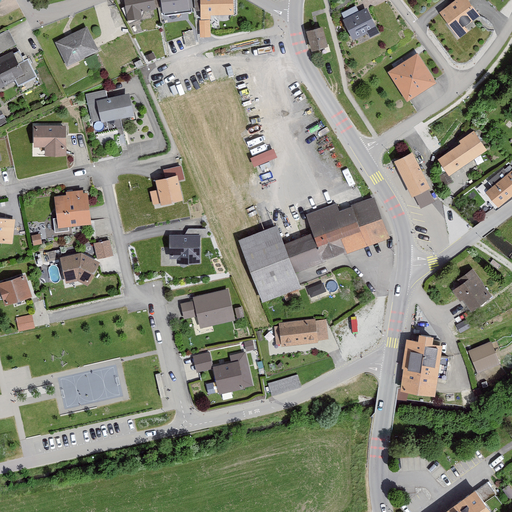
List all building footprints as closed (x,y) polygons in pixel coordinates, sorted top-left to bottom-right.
[(152,0),(122,0),(125,20),(142,18),(141,10),(154,9),(152,0)] [(188,0),(160,0),(162,12),(190,9),(188,0)] [(231,0),(198,0),(199,20),(209,20),(209,15),(232,14),(231,0)] [(468,0),(456,0),(439,13),(458,39),(477,26),(474,22),(481,17),(468,0)] [(368,5),(340,17),(352,45),(380,33),(368,5)] [(321,23),(304,28),(309,48),(327,44),(321,23)] [(86,26),(54,41),(67,66),(98,51),(86,26)] [(9,28),(0,31),(0,49),(16,42),(9,28)] [(16,53),(0,59),(0,86),(13,81),(19,94),(42,84),(30,56),(20,60),(16,53)] [(417,54),(388,72),(407,101),(436,83),(417,54)] [(105,89),(85,93),(91,126),(135,118),(131,93),(106,98),(105,89)] [(66,124),(32,124),(33,156),(67,156),(66,124)] [(460,143),(436,159),(447,176),(487,150),(473,130),(457,140),(460,143)] [(253,165),(276,155),(272,145),(249,156),(253,165)] [(411,153),(393,162),(410,198),(429,189),(411,153)] [(511,195),(511,167),(481,193),(496,209),(511,195)] [(176,173),(153,179),(156,190),(150,192),(154,204),(161,202),(162,205),(183,200),(176,173)] [(87,190),(54,193),(58,228),(91,225),(87,190)] [(312,236),(284,247),(294,272),(331,258),(326,242),(337,238),(344,256),(389,238),(373,197),(339,210),(337,204),(305,216),(312,236)] [(14,219),(0,217),(0,241),(12,242),(14,219)] [(276,225),(236,240),(261,302),(300,287),(294,272),(284,247),(276,225)] [(200,234),(170,235),(171,258),(178,258),(178,264),(201,263),(200,234)] [(111,240),(95,243),(98,258),(114,255),(111,240)] [(81,252),(60,257),(66,282),(77,280),(87,285),(100,262),(81,252)] [(476,272),(451,289),(460,301),(463,299),(471,311),(493,296),(476,272)] [(26,275),(0,281),(0,296),(2,304),(32,296),(26,275)] [(322,280),(308,286),(311,294),(326,288),(322,280)] [(229,287),(179,297),(183,319),(197,316),(200,328),(236,320),(229,287)] [(16,314),(18,328),(34,326),(32,312),(16,314)] [(327,319),(274,325),(277,345),(329,339),(327,319)] [(419,338),(407,336),(400,386),(436,391),(438,373),(446,374),(449,353),(442,352),(444,340),(431,338),(432,331),(421,330),(419,338)] [(492,340),(470,348),(478,371),(501,363),(492,340)] [(230,361),(215,364),(219,392),(253,387),(247,350),(229,353),(230,361)] [(210,353),(193,356),(197,373),(213,371),(210,353)] [(298,374),(269,383),(273,396),(302,386),(298,374)] [(493,511),(476,486),(439,511),(493,511)]
